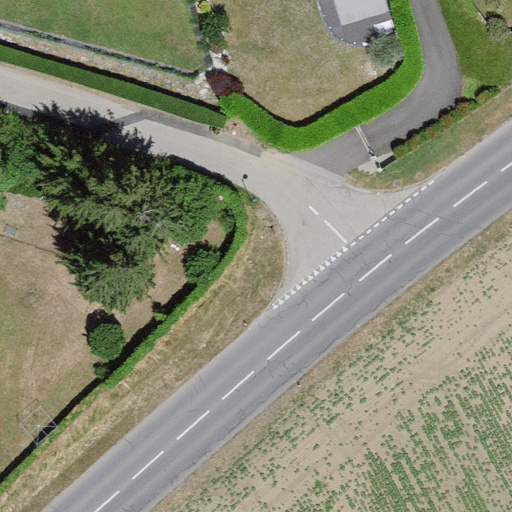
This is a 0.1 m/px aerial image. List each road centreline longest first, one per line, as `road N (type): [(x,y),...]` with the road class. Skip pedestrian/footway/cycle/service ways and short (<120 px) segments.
road 1 (residential): [(379,263),(242,165),(147,127),(0,89)]
road 2 (secondary): [(97,511),(379,263)]
road 3 (secondary): [(379,263),(511,164)]
